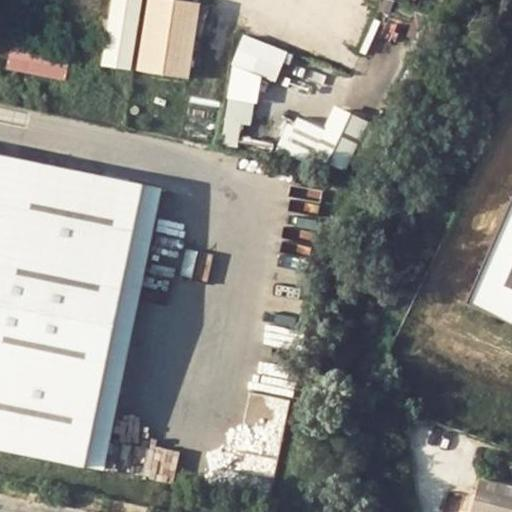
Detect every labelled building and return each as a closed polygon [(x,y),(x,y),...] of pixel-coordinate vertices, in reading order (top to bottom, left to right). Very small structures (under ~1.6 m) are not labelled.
[(108,64),(135,68),(146,0),(118,0),(113,32),(108,64)] [(191,4),(167,0),(152,0),(141,70),(188,77),(200,5),(191,4)] [(242,34),(230,65),(221,134),(225,135),(223,145),(236,147),(239,124),(250,125),(254,103),(257,103),(262,77),(275,83),(288,52),(242,34)] [(30,52),(30,48),(15,46),(11,68),(70,78),(73,59),(30,52)] [(359,163),(372,115),(339,106),(334,126),(298,116),(288,148),(317,156),(319,152),(359,163)] [(0,452),(85,471),(142,186),(0,155),(0,452)] [(142,186),(85,471),(101,474),(157,189),(142,186)] [(511,186),(462,301),(511,322),(511,186)] [(251,395),(250,426),(288,427),(288,395),(251,395)] [(511,511),(511,487),(478,479),(474,478),(466,510),(465,511),(511,511)]
